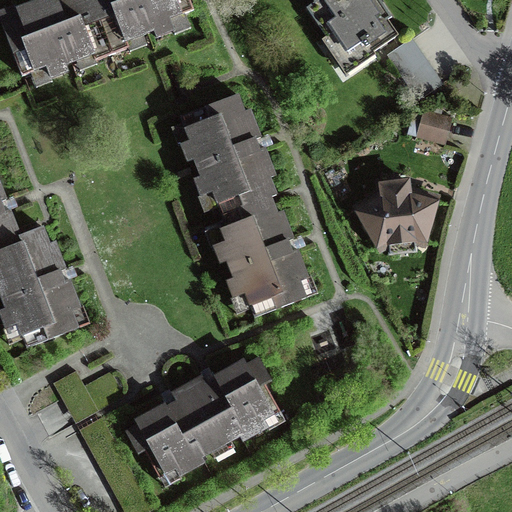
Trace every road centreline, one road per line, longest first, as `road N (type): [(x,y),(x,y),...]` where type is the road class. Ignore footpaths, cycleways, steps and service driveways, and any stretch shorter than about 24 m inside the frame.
road 1 (residential): [(271,511),(417,425),(437,401),(511,103)]
road 2 (residential): [(511,93),(436,0)]
